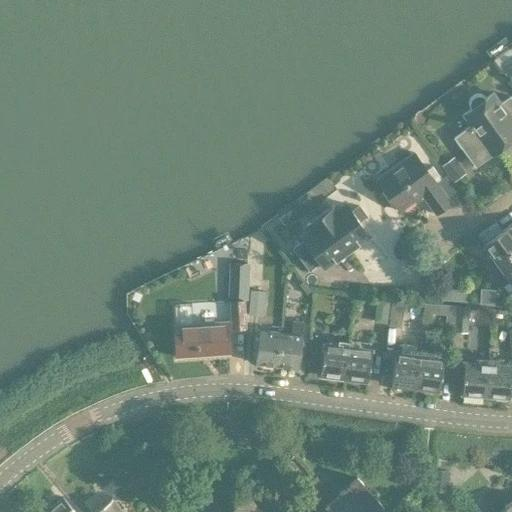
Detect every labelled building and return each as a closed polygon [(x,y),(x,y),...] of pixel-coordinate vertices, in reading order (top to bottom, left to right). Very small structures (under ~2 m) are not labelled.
[(511,99),(509,96),(499,103),(492,93),(485,98),(484,96),(482,95),(481,95),(479,94),(477,94),(475,94),(473,95),(472,96),(470,97),(469,99),(469,101),(468,102),(468,104),(468,105),(469,106),(469,107),(470,109),(463,114),(470,125),(453,137),(475,167),(511,139),(511,99)] [(432,165),(426,169),(414,152),(377,180),(400,211),(422,195),(435,213),(450,202),(436,182),(441,178),(432,165)] [(443,163),(455,179),(464,173),(452,156),(443,163)] [(359,205),(351,210),(346,203),(338,209),(334,204),(306,225),(309,230),(301,236),(303,240),(292,248),(309,271),(320,263),(323,267),(334,259),(335,260),(358,243),(358,242),(369,234),(359,221),(366,215),(359,205)] [(511,222),(501,230),(495,222),(477,235),(496,261),(511,249),(511,222)] [(511,249),(496,261),(509,279),(511,276),(511,249)] [(229,262),(228,298),(246,299),(248,263),(229,262)] [(455,299),(455,286),(441,285),(441,298),(455,299)] [(469,300),(470,287),(455,286),(455,299),(469,300)] [(493,303),(494,289),(480,288),(479,301),(493,303)] [(263,316),(265,291),(250,290),(248,314),(263,316)] [(232,329),(245,328),(243,300),(230,301),(232,329)] [(386,322),(389,302),(377,300),(374,320),(386,322)] [(424,304),(423,314),(434,315),(435,305),(424,304)] [(467,332),(469,306),(455,305),(453,331),(467,332)] [(301,335),(303,321),(292,320),(290,334),(278,332),(275,365),(297,368),(301,335)] [(177,357),(229,354),(227,322),(175,325),(177,357)] [(275,365),(278,332),(258,330),(254,363),(275,365)] [(343,378),(347,346),(323,343),(319,375),(343,378)] [(418,355),(420,346),(398,343),(397,352),(395,352),(391,385),(414,388),(418,355)] [(367,381),(371,349),(347,346),(343,378),(367,381)] [(438,391),(442,359),(418,355),(414,388),(438,391)] [(485,396),(487,364),(464,362),(461,394),(485,396)] [(509,397),(511,365),(487,364),(485,396),(509,397)] [(378,511),(383,508),(356,477),(334,497),(325,487),(307,502),(315,511),(318,511),(326,505),(332,511),(378,511)] [(443,477),(431,488),(440,499),(452,488),(443,477)] [(315,478),(303,489),(306,492),(308,495),(320,484),(315,478)] [(259,511),(246,496),(227,511),(259,511)] [(74,511),(62,497),(47,510),(48,511),(74,511)] [(123,511),(112,497),(93,511),(123,511)] [(511,511),(511,499),(497,511),(511,511)]
